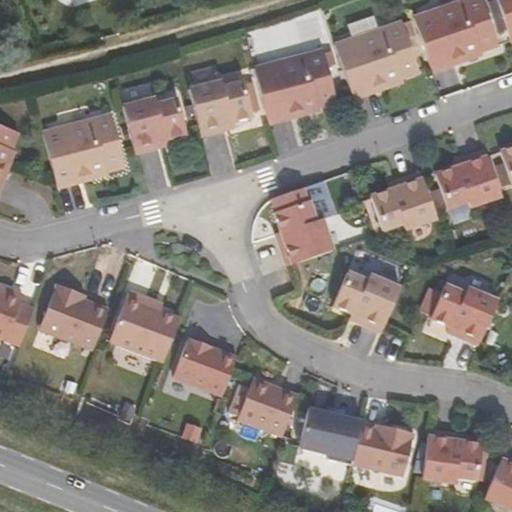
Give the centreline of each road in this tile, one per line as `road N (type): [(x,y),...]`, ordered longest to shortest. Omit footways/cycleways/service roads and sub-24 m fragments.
road 1 (residential): [(212,195),(248,304),(275,335),(368,383),(479,391),(511,406)]
road 2 (residential): [(212,195),(511,95)]
road 3 (track): [(281,0),(0,73)]
road 4 (residential): [(0,240),(21,249),(212,195)]
road 5 (secondary): [(0,462),(120,511)]
